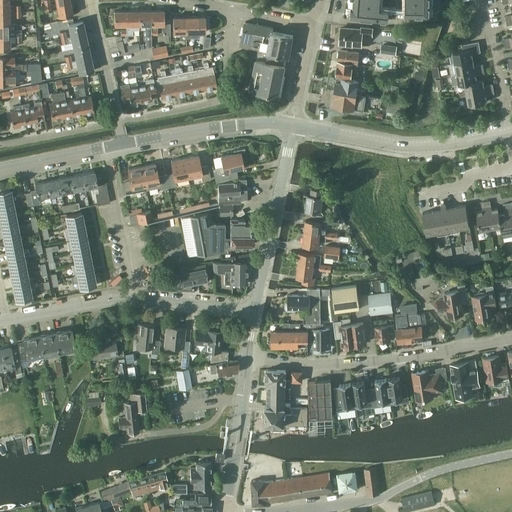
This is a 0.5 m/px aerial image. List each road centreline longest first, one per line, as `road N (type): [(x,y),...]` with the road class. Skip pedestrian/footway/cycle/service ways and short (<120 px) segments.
road 1 (unclassified): [(246,357),(357,362),(511,338)]
road 2 (unclassified): [(511,455),(449,468),(373,499),(269,511)]
road 3 (tertiary): [(292,126),(418,147),(508,133)]
road 4 (residential): [(116,121),(218,102),(235,14)]
road 5 (tertiary): [(253,310),(292,126)]
road 6 (tertiary): [(121,144),(229,126),(292,126)]
road 7 (tertiary): [(222,511),(246,357)]
road 8 (residential): [(133,299),(104,148)]
road 9 (residential): [(508,133),(481,0)]
road 10 (unclassified): [(133,299),(5,320)]
road 11 (residential): [(116,121),(90,0)]
road 12 (unclassified): [(253,310),(133,299)]
